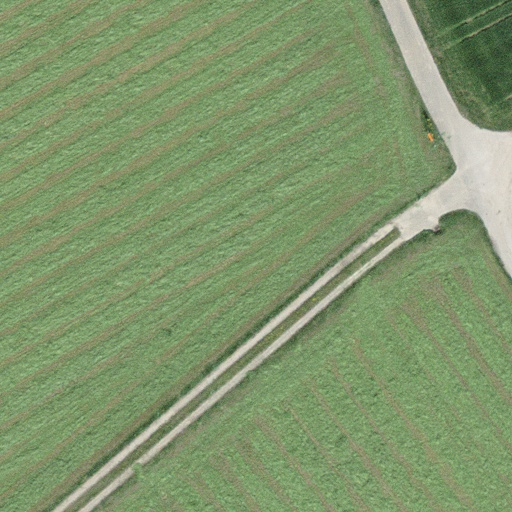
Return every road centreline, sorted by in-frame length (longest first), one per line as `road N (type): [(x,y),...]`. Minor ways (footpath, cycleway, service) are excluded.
road 1 (track): [(511,158),(384,246),(80,511)]
road 2 (track): [(391,0),(511,259)]
